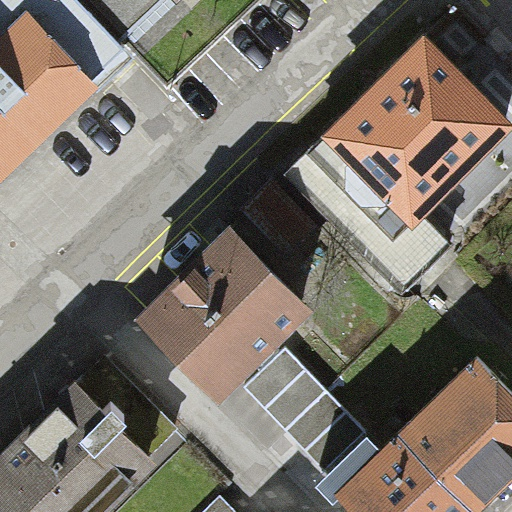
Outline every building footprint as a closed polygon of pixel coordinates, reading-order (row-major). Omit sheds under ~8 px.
[(0,0),(0,182),(149,46),(134,29),(107,0),(0,0)] [(107,0),(134,29),(164,0),(107,0)] [(423,34),(321,134),(406,221),(508,120),(423,34)] [(212,225),(122,310),(200,392),(290,307),(212,225)] [(80,358),(0,428),(0,511),(93,511),(163,451),(80,358)] [(511,414),(463,362),(328,487),(351,511),(451,511),(511,456),(511,414)]
